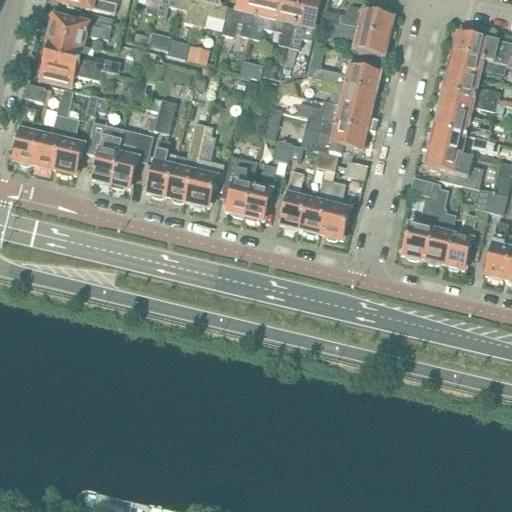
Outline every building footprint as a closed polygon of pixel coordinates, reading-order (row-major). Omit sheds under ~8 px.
[(58,0),(58,4),(114,17),(116,7),(93,2),(93,0),(58,0)] [(155,18),(159,0),(148,0),(145,16),(155,18)] [(159,0),(155,18),(165,21),(168,9),(177,12),(180,0),(159,0)] [(180,0),(177,12),(187,14),(184,25),(194,28),(200,0),(180,0)] [(200,0),(194,28),(204,30),(207,18),(225,23),(228,10),(220,8),(222,0),(200,0)] [(243,24),(240,39),(250,41),(259,0),(238,0),(236,12),(228,10),(225,23),(221,37),(234,41),(239,23),(243,24)] [(259,0),(250,41),(260,44),(263,32),(272,34),(280,0),(259,0)] [(280,0),(272,34),(281,36),(278,48),(289,51),(301,0),(280,0)] [(311,44),(322,0),(301,0),(289,51),(284,68),(285,68),(291,70),(295,53),(299,53),(302,42),(311,44)] [(323,14),(321,24),(391,41),(393,33),(390,29),(392,20),(351,10),(345,15),(344,19),(323,14)] [(50,27),(48,36),(50,37),(49,39),(82,47),(84,38),(108,44),(112,25),(89,20),(87,28),(54,20),(52,27),(50,27)] [(389,49),(391,41),(321,24),(318,34),(356,43),(354,53),(383,60),(385,52),(389,49)] [(452,47),(450,55),(506,68),(511,69),(511,64),(507,63),(508,57),(510,49),(489,43),(490,39),(492,39),(492,38),(473,34),(465,32),(465,33),(467,33),(466,38),(458,36),(456,45),(452,47)] [(46,50),(44,60),(101,73),(112,76),(114,65),(103,62),(80,57),(82,47),(49,39),(49,40),(47,40),(44,49),(46,50)] [(187,60),(186,63),(205,68),(206,64),(208,55),(189,50),(187,60)] [(503,78),(506,68),(450,55),(448,63),(451,67),(449,75),(478,82),(480,73),(503,78)] [(100,73),(44,60),(42,68),(40,68),(38,77),(40,78),(39,81),(72,89),(75,78),(98,84),(100,73)] [(309,70),(307,80),(322,83),(377,97),(379,89),(377,85),(379,76),(350,69),(347,79),(309,70)] [(261,78),(273,81),(275,73),(263,70),(263,71),(261,78)] [(476,91),(478,82),(449,75),(447,83),(443,85),(441,93),(497,106),(498,103),(499,96),(476,91)] [(340,108),(370,115),(372,107),(376,105),(377,97),(322,83),(319,94),(332,97),(329,106),(340,108)] [(50,93),(26,87),(23,101),(46,107),(50,93)] [(275,91),(270,111),(278,113),(283,93),(275,91)] [(39,137),(31,168),(38,169),(40,172),(47,174),(50,172),(52,172),(59,140),(63,141),(68,120),(73,95),(63,93),(63,97),(61,97),(51,140),(39,137)] [(497,106),(441,93),(439,101),(442,105),(440,113),(469,120),(471,111),(501,118),(504,108),(497,106)] [(100,101),(90,98),(85,118),(95,120),(96,113),(100,101)] [(100,101),(96,113),(106,116),(109,103),(100,101)] [(158,115),(153,134),(165,137),(169,138),(176,107),(173,106),(161,103),(158,115)] [(296,118),(306,121),(312,122),(368,136),(370,128),(368,124),(370,115),(340,108),(329,106),(323,104),(321,113),(298,108),(296,118)] [(37,113),(25,110),(12,163),(18,164),(20,167),(27,169),(30,167),(31,168),(39,137),(32,136),(37,113)] [(280,114),(271,112),(264,140),(274,143),(280,114)] [(480,123),(469,120),(440,113),(438,121),(434,124),(432,131),(488,145),(490,134),(478,131),(480,123)] [(68,120),(63,141),(59,140),(52,172),(59,174),(61,177),(67,178),(70,177),(76,178),(83,148),(74,146),(79,123),(68,120)] [(368,136),(312,122),(306,121),(304,131),(317,134),(313,152),(319,154),(339,159),(341,150),(360,155),(362,146),(366,144),(368,136)] [(94,126),(86,156),(97,159),(91,182),(97,184),(99,186),(110,189),(118,157),(122,143),(122,144),(124,133),(94,126)] [(172,170),(165,200),(172,202),(174,204),(180,206),(183,204),(185,205),(192,176),(195,176),(201,153),(206,129),(195,127),(187,161),(177,159),(175,159),(172,170)] [(192,176),(185,205),(192,206),(194,209),(201,211),(204,209),(209,211),(216,182),(220,183),(224,168),(210,165),(216,141),(211,140),(213,131),(212,131),(206,129),(201,153),(195,176),(192,176)] [(500,147),(488,145),(432,131),(430,139),(432,143),(431,151),(460,158),(462,149),(497,158),(500,147)] [(118,157),(110,189),(122,192),(125,190),(130,192),(137,165),(145,166),(147,167),(154,140),(152,140),(124,133),(122,144),(122,143),(118,157)] [(158,142),(146,195),(151,197),(153,200),(160,201),(163,200),(165,200),(172,170),(175,159),(167,157),(170,145),(158,142)] [(291,157),(293,147),(279,144),(274,163),(288,167),(289,162),(291,157)] [(291,157),(289,162),(300,164),(303,150),(299,149),(293,147),(291,157)] [(443,175),(441,184),(476,193),(481,173),(469,170),(471,161),(460,158),(431,151),(429,159),(425,162),(423,170),(443,175)] [(336,168),(339,159),(319,154),(315,170),(335,175),(336,168)] [(244,221),(257,166),(258,165),(231,158),(221,201),(228,203),(225,214),(231,216),(233,218),(244,221)] [(344,179),(364,184),(367,170),(348,165),(344,179)] [(498,178),(493,197),(507,200),(511,181),(511,168),(501,165),(500,168),(498,178)] [(252,187),(244,221),(255,224),(258,222),(264,224),(271,194),(276,174),(277,171),(264,168),(259,189),(252,187)] [(306,202),(298,201),(304,178),(292,175),(279,228),(285,229),(287,232),(294,234),(297,232),(299,232),(306,202)] [(414,181),(410,195),(425,199),(418,230),(408,228),(401,257),(407,259),(409,261),(415,263),(418,262),(424,263),(432,233),(429,233),(438,197),(440,188),(414,181)] [(306,202),(299,232),(305,234),(307,237),(314,238),(317,237),(319,237),(326,208),(329,209),(334,185),(323,182),(317,205),(306,202)] [(346,188),(334,185),(329,209),(326,208),(319,237),(325,239),(327,242),(334,243),(337,242),(343,243),(350,213),(340,211),(346,188)] [(475,212),(489,216),(493,197),(479,193),(475,212)] [(493,197),(489,216),(503,219),(507,200),(493,197)] [(432,233),(424,263),(427,264),(429,266),(436,268),(439,267),(445,268),(452,238),(457,219),(445,216),(446,212),(435,210),(429,233),(432,233)] [(445,268),(447,269),(449,271),(456,273),(459,272),(464,273),(477,220),(465,217),(459,240),(452,238),(445,268)] [(497,225),(484,278),(489,279),(491,282),(498,284),(501,282),(503,282),(511,246),(511,239),(506,238),(509,228),(497,225)] [(511,246),(503,282),(510,284),(511,287),(511,286),(511,246)]
